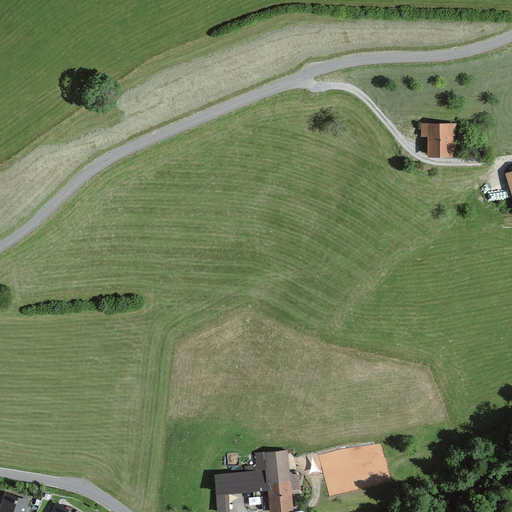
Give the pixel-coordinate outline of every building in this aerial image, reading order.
[(453,122),(418,122),(418,136),(424,136),(424,155),(453,155),(453,122)] [(511,171),(500,175),(511,213),(511,171)] [(285,451),(254,453),(255,471),(211,474),(213,493),(265,489),(267,511),(289,510),(285,451)] [(28,511),(33,499),(3,491),(0,501),(0,511),(28,511)] [(75,511),(71,511),(58,503),(52,511),(81,511),(77,510),(75,511)]
